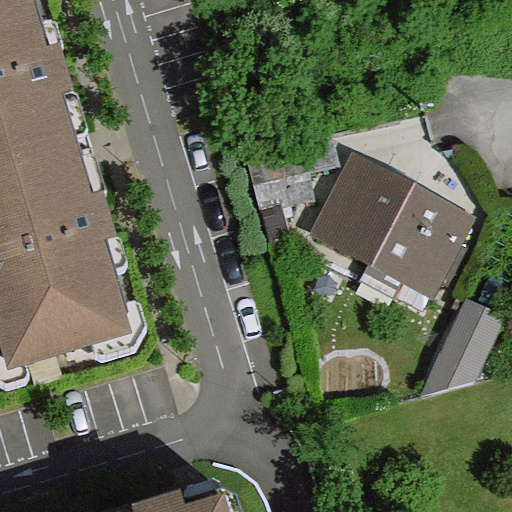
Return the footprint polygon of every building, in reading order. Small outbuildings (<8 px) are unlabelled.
[(34,0),(0,0),(0,361),(3,363),(117,331),(124,317),(77,149),(34,0)] [(340,166),(331,130),(246,152),(269,244),(291,238),(284,208),(313,200),(306,174),(340,166)] [(468,221),(355,161),(317,233),(430,292),(468,221)] [(503,319),(467,302),(425,392),(474,379),(503,319)] [(149,511),(232,511),(229,501),(215,493),(149,511)]
